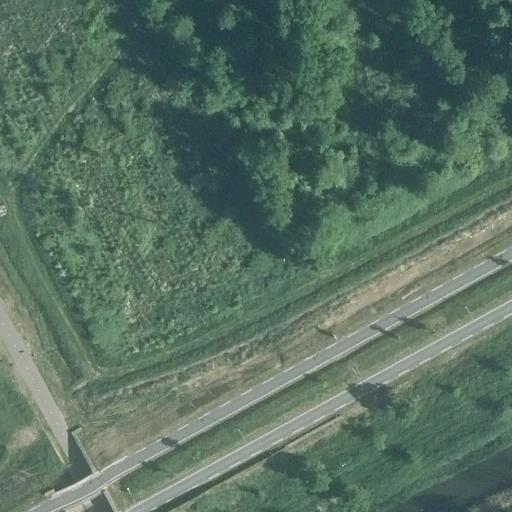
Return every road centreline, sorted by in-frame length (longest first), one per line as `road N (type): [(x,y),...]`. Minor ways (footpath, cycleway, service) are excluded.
road 1 (secondary): [(511,252),(38,511)]
road 2 (secondary): [(135,511),(511,306)]
